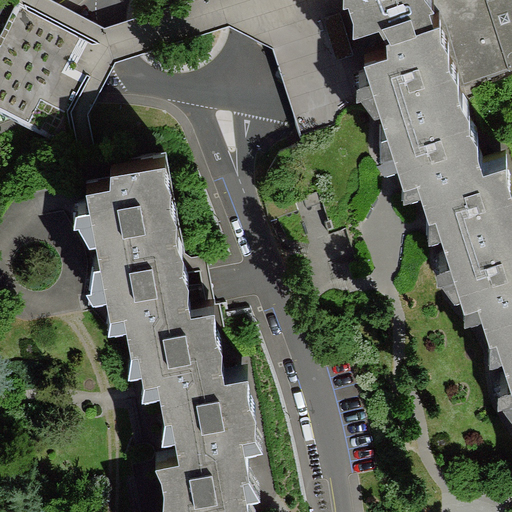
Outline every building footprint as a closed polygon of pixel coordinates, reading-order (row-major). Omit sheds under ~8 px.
[(82,19),(45,0),(19,0),(0,36),(0,108),(72,143),(81,123),(108,76),(114,61),(110,46),(106,31),(82,19)] [(223,0),(227,9),(233,25),(258,36),(279,47),(295,98),(306,135),(377,111),(385,109),(366,49),(317,65),(295,0),(223,0)] [(295,0),(317,65),(366,49),(388,42),(387,27),(380,13),(355,22),(354,6),(352,0),(295,0)] [(380,13),(387,27),(435,11),(430,0),(352,0),(354,6),(355,22),(380,13)] [(511,0),(430,0),(435,11),(440,9),(441,24),(449,36),(450,51),(459,66),(459,80),(461,85),(511,68),(511,0)] [(388,42),(366,49),(385,109),(461,85),(459,80),(459,66),(450,51),(449,36),(441,24),(440,9),(435,11),(387,27),(388,42)] [(463,90),(461,85),(385,109),(404,170),(418,166),(481,145),(479,141),(478,126),(471,115),(470,101),(463,90)] [(324,202),(304,142),(281,150),(268,172),(264,196),(270,220),(324,202)] [(481,145),(418,166),(430,203),(436,202),(446,231),(511,209),(511,176),(511,177),(507,161),(507,147),(484,155),(481,145)] [(99,243),(177,228),(178,209),(171,195),(172,178),(166,166),(167,151),(112,162),(112,175),(88,180),(99,243)] [(511,209),(446,231),(465,292),(479,287),(511,276),(511,209)] [(185,244),(177,228),(99,243),(111,306),(125,303),(189,291),(190,271),(184,259),(185,244)] [(511,276),(479,287),(491,325),(498,323),(507,352),(511,350),(511,276)] [(191,300),(189,291),(125,303),(132,341),(139,340),(145,371),(159,368),(223,356),(224,337),(218,326),(215,312),(217,297),(191,300)] [(226,366),(223,356),(159,368),(166,406),(173,405),(179,436),(243,424),(257,422),(257,402),(251,391),(248,375),(249,362),(226,366)] [(251,463),(243,424),(179,436),(181,447),(155,452),(163,465),(165,476),(164,493),(172,509),(236,497),(250,494),(243,463),(251,463)] [(239,511),(236,497),(172,509),(172,511),(239,511)]
